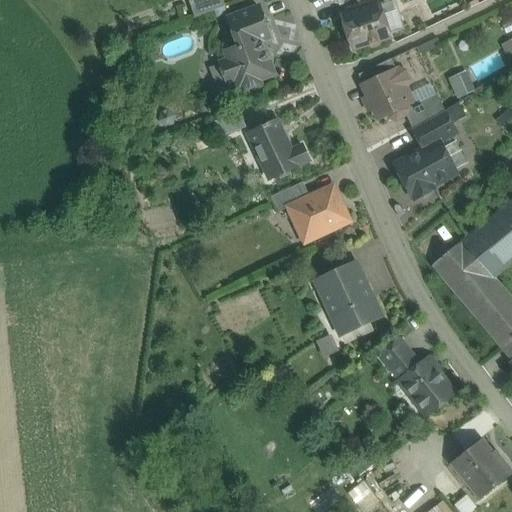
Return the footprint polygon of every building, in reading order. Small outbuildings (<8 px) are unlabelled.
[(222,0),(188,0),(195,18),(226,7),(222,0)] [(379,4),(341,16),(352,50),(368,46),(373,48),(378,46),(381,41),(390,38),(379,4)] [(259,8),(229,19),(240,48),(226,53),(229,61),(221,64),(228,83),(236,80),(239,88),(241,88),(243,93),(262,87),(259,81),(274,75),(262,41),(270,38),(259,8)] [(511,39),(502,45),(511,62),(511,39)] [(116,65),(136,57),(131,42),(111,50),(116,65)] [(391,60),(359,76),(364,86),(396,71),(391,60)] [(458,97),(474,89),(464,69),(448,77),(458,97)] [(396,71),(364,86),(379,119),(389,115),(390,118),(395,120),(406,115),(408,110),(407,109),(406,106),(412,103),(405,88),(407,81),(404,73),(396,71)] [(436,95),(407,109),(408,110),(406,115),(413,130),(445,112),(436,95)] [(445,112),(413,130),(424,150),(439,142),(440,144),(457,134),(445,112)] [(240,113),(212,124),(219,138),(246,128),(240,113)] [(277,120),(248,134),(270,181),(299,167),(310,161),(302,146),(291,151),(277,120)] [(424,150),(396,166),(413,197),(415,200),(419,198),(423,200),(429,196),(431,192),(435,190),(433,186),(456,174),(440,144),(439,142),(424,150)] [(303,183),(271,198),(278,213),(288,208),(310,197),(303,183)] [(310,197),(288,208),(305,244),(350,223),(333,186),(310,197)] [(511,201),(462,242),(494,279),(495,278),(510,296),(511,294),(511,201)] [(494,279),(462,242),(432,266),(511,361),(511,298),(510,296),(495,278),(494,279)] [(356,264),(316,282),(341,335),(381,317),(356,264)] [(330,337),(319,342),(325,357),(337,352),(330,337)] [(400,340),(380,356),(400,381),(420,365),(400,340)] [(455,394),(427,359),(420,365),(400,381),(428,416),(455,394)] [(497,460),(482,440),(452,464),(481,499),(511,474),(511,472),(500,457),(497,460)]
